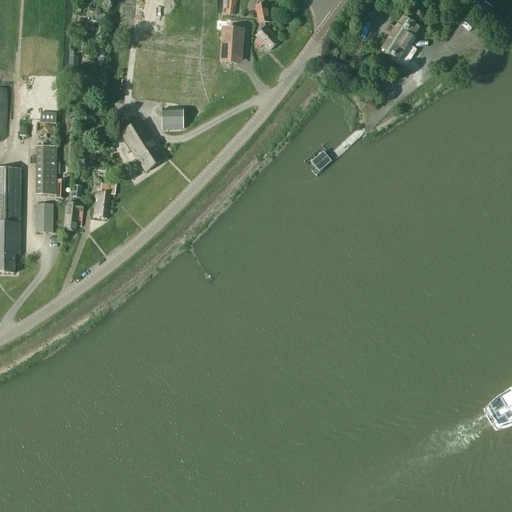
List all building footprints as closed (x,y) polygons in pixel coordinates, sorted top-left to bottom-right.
[(226,7),(226,9),(235,9),(235,0),(223,0),(223,7),(226,7)] [(481,0),(478,0),(469,12),(472,15),(474,16),(482,23),(493,9),(485,2),(483,1),(481,0)] [(261,26),(262,33),(257,37),(260,39),(257,41),(255,44),(260,49),(265,45),(271,52),(280,43),(266,28),(266,24),(271,24),(268,4),(256,6),(259,26),(261,26)] [(429,20),(425,24),(426,24),(429,26),(428,27),(429,27),(432,24),(436,19),(433,16),(429,20)] [(403,18),(382,50),(398,61),(419,29),(403,18)] [(244,30),(222,29),(219,64),(241,66),(244,30)] [(160,102),(167,42),(142,39),(135,100),(160,102)] [(183,130),(183,109),(179,109),(183,74),(184,64),(185,56),(172,55),(167,55),(167,64),(162,102),(163,110),(162,131),(183,130)] [(185,75),(183,106),(200,106),(202,58),(186,58),(185,75)] [(55,124),(56,114),(40,113),(39,123),(55,124)] [(145,173),(165,160),(140,122),(121,135),(145,173)] [(56,180),(47,180),(47,149),(36,149),(36,196),(47,196),(55,196),(56,180)] [(0,274),(14,274),(14,256),(20,257),(20,224),(20,197),(20,170),(0,169),(0,274)] [(80,199),(81,188),(74,188),(73,198),(80,199)] [(97,193),(94,219),(106,220),(108,207),(109,195),(115,196),(115,192),(110,191),(107,191),(100,190),(100,194),(97,193)] [(52,234),(53,205),(36,205),(35,234),(52,234)] [(68,205),(65,231),(75,232),(76,227),(81,228),(82,212),(83,206),(68,205)]
